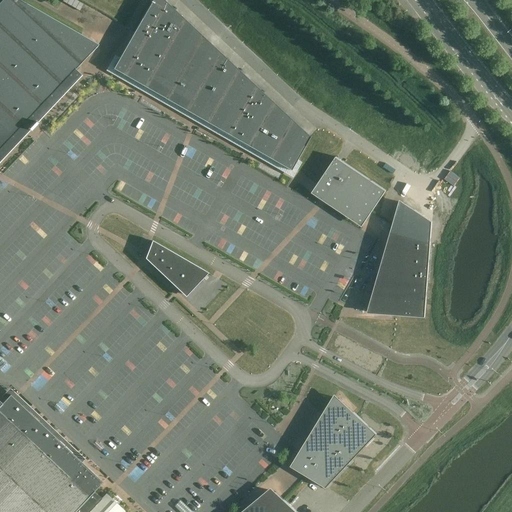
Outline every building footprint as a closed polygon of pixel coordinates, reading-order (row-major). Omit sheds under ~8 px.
[(17,0),(0,0),(0,41),(53,92),(98,44),(17,0)] [(83,4),(76,0),(62,0),(62,1),(79,11),(83,4)] [(113,69),(134,80),(174,9),(164,0),(151,0),(119,57),(112,68),(113,69)] [(174,9),(134,80),(155,92),(192,26),(174,9)] [(192,26),(155,92),(186,110),(219,52),(192,26)] [(0,41),(0,103),(22,125),(53,92),(0,41)] [(219,52),(186,110),(217,128),(246,77),(219,52)] [(246,77),(217,128),(248,146),(273,102),(246,77)] [(248,146),(289,170),(291,170),(293,166),(310,136),(309,135),(309,136),(273,102),(248,146)] [(0,103),(0,147),(22,125),(0,103)] [(317,184),(315,187),(365,221),(371,212),(372,211),(386,190),(344,162),(337,157),(335,156),(321,178),(317,184)] [(420,318),(425,244),(416,241),(392,234),(369,314),(392,316),(420,318)] [(145,257),(185,294),(206,272),(151,241),(145,257)] [(1,403),(0,404),(0,511),(73,511),(94,491),(102,481),(10,394),(1,403)] [(321,489),(372,435),(335,399),(324,417),(291,470),(321,489)] [(297,511),(274,490),(247,511),(297,511)] [(125,511),(105,493),(101,497),(94,491),(73,511),(125,511)]
